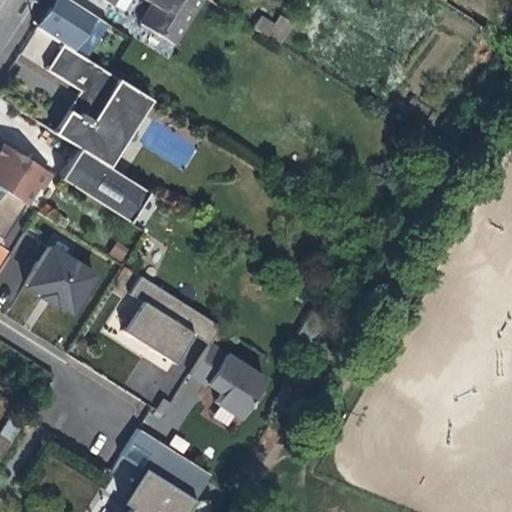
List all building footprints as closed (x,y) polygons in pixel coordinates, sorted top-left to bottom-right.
[(72,48),(93,14),(72,0),(49,0),(34,24),(72,48)] [(170,42),(197,0),(141,0),(149,4),(137,23),(170,42)] [(261,12),(254,30),(284,43),(291,25),(261,12)] [(73,51),(60,43),(44,69),(77,90),(69,103),(51,130),(77,146),(105,164),(149,98),(73,51)] [(27,158),(11,148),(0,140),(0,188),(24,204),(36,186),(40,188),(50,172),(27,158)] [(105,164),(77,146),(66,164),(58,176),(128,220),(147,190),(105,164)] [(24,204),(0,188),(0,235),(3,237),(24,204)] [(42,264),(52,248),(49,245),(38,262),(42,264)] [(55,303),(69,311),(93,273),(52,248),(42,264),(38,262),(24,283),(38,292),(37,294),(54,305),(55,303)] [(191,333),(208,343),(219,326),(139,275),(127,293),(139,301),(121,330),(172,362),(191,333)] [(237,416),(261,377),(208,343),(188,375),(202,384),(204,382),(218,391),(212,401),(237,416)] [(35,377),(46,385),(52,374),(41,367),(35,377)] [(183,419),(187,407),(161,398),(157,410),(183,419)] [(183,511),(182,511),(207,472),(136,427),(118,455),(142,470),(123,501),(132,506),(127,511),(183,511)] [(0,456),(10,442),(0,435),(0,456)]
